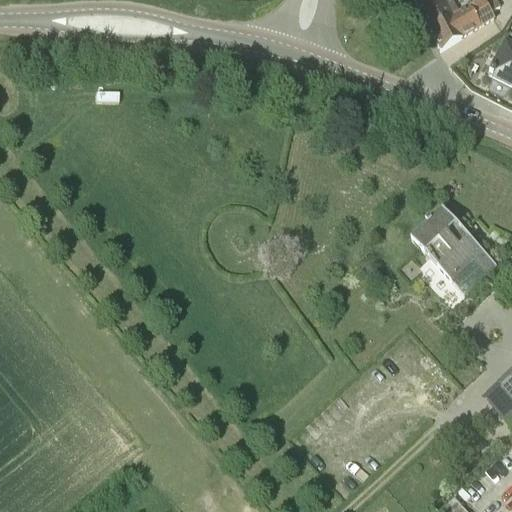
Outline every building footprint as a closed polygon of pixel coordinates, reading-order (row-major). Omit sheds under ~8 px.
[(411,0),(416,10),(434,0),(443,0),(445,3),(450,1),(449,0),(411,0)] [(443,0),(434,0),(416,10),(440,55),(442,54),(447,50),(461,42),(462,44),(494,24),(490,16),(500,10),(493,0),(487,0),(481,4),(480,2),(458,15),(450,1),(445,3),(443,0)] [(511,46),(505,44),(489,77),(511,89),(511,46)] [(423,232),(411,243),(451,285),(472,265),(486,279),(496,269),(443,213),(423,232)] [(511,375),(483,403),(503,424),(511,415),(511,375)] [(440,511),(467,511),(456,499),(440,511)]
